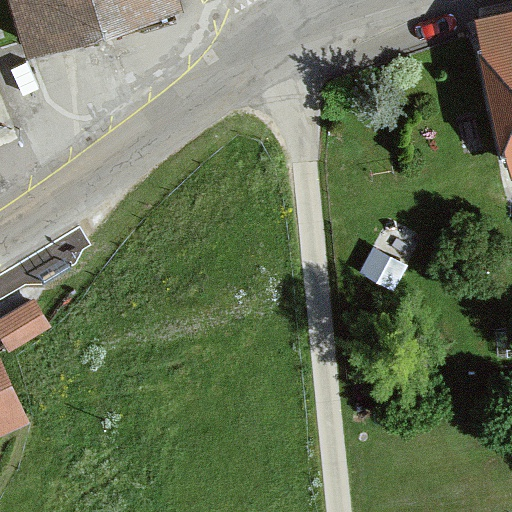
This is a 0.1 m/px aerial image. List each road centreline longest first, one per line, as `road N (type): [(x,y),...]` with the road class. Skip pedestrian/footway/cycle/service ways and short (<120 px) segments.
road 1 (unclassified): [(291,31),(341,511)]
road 2 (tertiary): [(0,245),(126,162),(291,31)]
